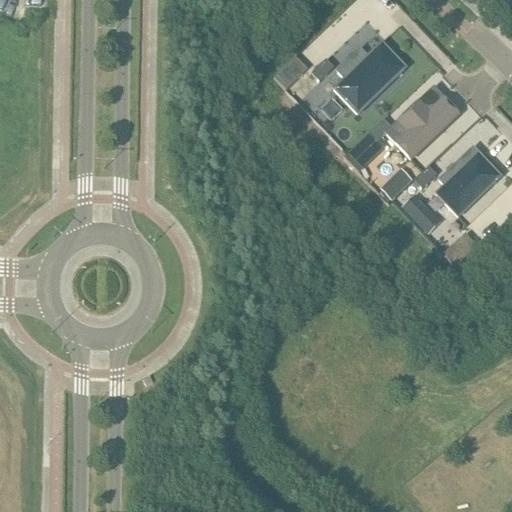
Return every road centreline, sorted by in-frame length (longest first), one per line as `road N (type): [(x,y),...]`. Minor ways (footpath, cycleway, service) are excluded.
road 1 (tertiary): [(117,236),(122,0)]
road 2 (tertiary): [(88,0),(84,234)]
road 3 (tertiary): [(112,511),(115,342)]
road 4 (tertiary): [(82,343),(79,511)]
road 5 (tertiary): [(115,342),(143,323),(154,290),(144,257),(117,236)]
